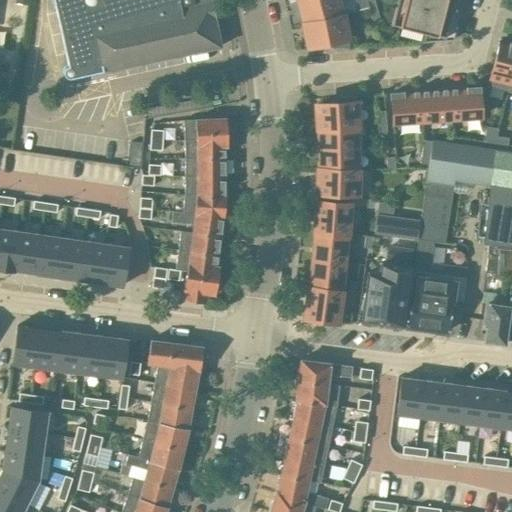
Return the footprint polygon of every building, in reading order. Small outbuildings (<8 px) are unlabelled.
[(221,46),(210,0),(55,0),(72,78),(221,46)] [(299,0),(304,19),(339,8),(337,0),(299,0)] [(405,0),(402,13),(394,11),(391,23),(426,32),(427,31),(445,36),(454,0),(405,0)] [(376,4),(369,6),(372,18),(380,16),(376,4)] [(342,15),(341,15),(339,8),(304,19),(305,22),(304,23),(309,45),(328,41),(330,48),(349,47),(342,15)] [(508,92),(511,74),(511,43),(500,41),(492,72),(488,87),(508,92)] [(449,89),(451,118),(481,116),(479,87),(449,89)] [(427,90),(421,91),(421,92),(422,120),(451,118),(449,89),(427,90)] [(421,91),(391,93),(391,100),(393,122),(422,120),(421,92),(421,91)] [(357,124),(355,95),(336,96),(336,103),(316,104),(318,126),(357,124)] [(147,108),(149,118),(212,107),(210,97),(147,108)] [(379,122),(387,122),(386,110),(378,110),(379,122)] [(184,139),(227,139),(227,118),(184,119),(184,120),(184,139)] [(387,122),(379,122),(380,134),(388,133),(387,122)] [(319,148),(356,147),(356,125),(357,124),(318,126),(318,127),(319,127),(319,148)] [(487,126),(485,134),(497,135),(498,127),(487,126)] [(163,140),(163,130),(151,129),(150,140),(163,140)] [(484,142),(496,143),(497,135),(485,134),(484,142)] [(509,137),(497,135),(496,143),(508,145),(509,137)] [(185,158),(225,158),(225,146),(227,146),(227,139),(184,139),(185,158)] [(422,151),(430,152),(432,140),(424,139),(422,151)] [(150,140),(150,150),(162,151),(163,140),(150,140)] [(511,152),(432,140),(427,172),(418,238),(444,242),(454,178),(496,184),(496,187),(489,244),(511,245),(511,152)] [(129,166),(140,167),(143,142),(131,141),(129,166)] [(357,170),(356,147),(319,148),(320,168),(357,170)] [(430,152),(422,151),(420,163),(428,164),(430,152)] [(387,156),(388,168),(396,168),(395,156),(387,156)] [(185,177),(225,177),(225,158),(185,158),(185,177)] [(161,165),(149,164),(148,174),(160,175),(161,165)] [(357,193),(358,170),(357,170),(320,168),(319,168),(318,192),(357,193)] [(153,186),(154,175),(142,174),(141,184),(153,186)] [(184,196),(225,196),(225,194),(225,177),(185,177),(184,196)] [(14,205),(15,197),(3,196),(2,203),(14,205)] [(183,212),(223,217),(225,216),(225,196),(184,196),(183,212)] [(152,198),(140,197),(139,207),(152,208),(152,198)] [(46,202),(34,200),(33,208),(45,210),(46,202)] [(315,230),(347,232),(349,203),(317,201),(315,230)] [(377,213),(385,214),(387,202),(379,201),(377,213)] [(45,210),(57,212),(58,204),(46,202),(45,210)] [(394,203),(387,202),(385,214),(393,215),(394,203)] [(87,216),(89,208),(77,207),(75,214),(87,216)] [(100,210),(89,208),(87,216),(99,218),(100,210)] [(152,209),(139,208),(138,218),(151,219),(152,209)] [(192,232),(192,233),(220,236),(223,217),(183,212),(173,211),(171,222),(194,224),(192,232)] [(108,226),(116,227),(118,215),(110,214),(108,226)] [(420,220),(377,214),(374,232),(417,238),(420,220)] [(0,227),(0,267),(14,270),(20,231),(0,227)] [(218,256),(220,236),(192,233),(192,232),(181,230),(178,249),(218,256)] [(314,259),(343,262),(346,233),(347,233),(347,232),(315,230),(315,231),(316,231),(314,259)] [(20,231),(14,270),(36,273),(41,234),(20,231)] [(41,234),(36,273),(56,276),(57,276),(63,237),(41,234)] [(371,248),(373,236),(365,235),(364,247),(371,248)] [(63,237),(57,276),(79,279),(84,240),(63,237)] [(84,240),(79,279),(80,279),(100,282),(106,243),(84,240)] [(122,285),(128,246),(106,243),(100,282),(122,285)] [(511,245),(489,244),(486,270),(511,272),(511,245)] [(187,271),(186,275),(217,280),(219,266),(216,265),(218,256),(178,249),(175,269),(180,270),(187,271)] [(343,262),(314,259),(311,287),(309,286),(309,287),(341,292),(341,291),(340,291),(343,262)] [(383,322),(391,263),(381,262),(380,273),(368,271),(362,319),(365,319),(365,321),(376,323),(376,321),(383,322)] [(391,263),(383,322),(390,323),(390,325),(400,326),(400,324),(403,325),(411,266),(391,263)] [(165,278),(167,268),(155,266),(153,277),(165,278)] [(175,269),(168,268),(167,278),(179,280),(180,270),(175,269)] [(414,270),(406,324),(428,327),(435,273),(414,270)] [(451,315),(461,317),(466,277),(435,273),(428,327),(449,330),(451,315)] [(215,294),(217,280),(186,275),(183,299),(206,302),(207,293),(215,294)] [(153,277),(152,287),(164,288),(165,278),(153,277)] [(347,293),(355,294),(357,281),(349,280),(347,293)] [(341,292),(309,287),(305,317),(337,321),(341,292)] [(355,294),(347,293),(346,303),(354,304),(355,294)] [(505,343),(505,338),(509,306),(483,302),(481,313),(484,314),(483,326),(487,327),(485,340),(487,341),(489,342),(496,344),(498,342),(505,343)] [(40,327),(18,324),(13,363),(35,366),(40,327)] [(57,369),(62,330),(40,327),(35,366),(57,369)] [(57,369),(78,372),(83,333),(62,330),(57,369)] [(83,333),(78,372),(79,372),(99,375),(104,335),(83,333)] [(104,335),(99,375),(122,378),(127,338),(104,335)] [(170,366),(199,371),(202,346),(151,339),(148,362),(157,364),(170,366)] [(142,349),(132,347),(130,360),(140,361),(142,349)] [(300,377),(329,382),(330,373),(351,376),(353,366),(304,359),(300,377)] [(140,362),(130,361),(128,373),(139,374),(140,362)] [(195,389),(199,371),(170,366),(157,364),(154,381),(195,389)] [(373,369),(360,367),(359,378),(371,379),(373,369)] [(401,376),(397,413),(399,414),(398,425),(418,428),(419,416),(417,416),(422,379),(401,376)] [(339,384),(329,382),(300,377),(295,401),(297,401),(335,409),(339,384)] [(442,382),(422,379),(417,416),(419,416),(418,428),(436,430),(442,382)] [(151,400),(192,407),(195,389),(154,381),(151,400)] [(462,384),(442,382),(436,430),(437,430),(439,419),(457,421),(462,384)] [(128,396),(129,385),(121,384),(120,395),(128,396)] [(478,423),(482,387),(462,384),(457,421),(478,423)] [(498,426),(503,389),(482,387),(478,423),(479,424),(498,426)] [(498,426),(511,427),(511,390),(505,390),(503,389),(498,426)] [(30,402),(31,394),(20,392),(19,400),(30,402)] [(42,404),(43,396),(31,394),(30,402),(42,404)] [(118,407),(118,408),(126,409),(128,396),(120,395),(118,407)] [(85,397),(84,405),(95,406),(96,398),(85,397)] [(96,398),(95,406),(107,408),(108,400),(96,398)] [(369,410),(371,400),(358,398),(357,408),(369,410)] [(62,399),(61,407),(73,408),(74,400),(62,399)] [(147,419),(188,427),(192,407),(151,400),(147,419)] [(335,409),(297,401),(294,418),(332,425),(335,409)] [(11,405),(8,426),(45,430),(48,411),(11,405)] [(93,423),(105,426),(107,416),(95,413),(93,423)] [(332,425),(294,418),(290,438),(328,445),(332,425)] [(142,439),(183,449),(188,427),(147,419),(147,420),(142,439)] [(367,422),(355,420),(354,431),(366,432),(367,422)] [(42,451),(45,430),(8,426),(5,446),(42,451)] [(75,437),(83,439),(85,428),(78,426),(75,437)] [(365,442),(366,432),(354,431),(353,441),(365,442)] [(90,434),(88,443),(100,446),(102,437),(90,434)] [(83,439),(75,437),(72,449),(80,451),(83,439)] [(328,445),(290,438),(286,456),(325,464),(328,445)] [(128,455),(178,468),(183,449),(142,439),(138,456),(129,454),(128,455)] [(97,456),(100,446),(88,443),(86,453),(97,456)] [(402,453),(414,455),(415,447),(403,445),(402,453)] [(5,446),(3,466),(38,477),(42,451),(5,446)] [(427,448),(415,447),(414,455),(426,456),(427,448)] [(455,460),(456,452),(444,451),(443,458),(455,460)] [(467,461),(468,453),(456,452),(455,460),(467,461)] [(134,475),(173,487),(178,468),(128,455),(127,463),(133,465),(131,474),(134,475)] [(483,463),(495,465),(496,457),(484,455),(483,463)] [(286,456),(282,476),(309,481),(321,483),(325,464),(286,456)] [(507,466),(508,458),(496,457),(495,465),(507,466)] [(358,473),(362,464),(350,459),(346,468),(358,473)] [(2,468),(0,472),(0,487),(27,501),(38,480),(38,477),(3,466),(2,468)] [(353,483),(358,473),(346,468),(342,478),(353,483)] [(82,470),(79,479),(91,482),(93,472),(82,470)] [(61,486),(69,489),(72,477),(65,475),(61,486)] [(128,494),(167,508),(173,487),(134,475),(128,494)] [(282,476),(279,492),(325,508),(328,498),(307,491),(309,481),(282,476)] [(89,492),(91,482),(79,479),(77,489),(89,492)] [(69,489),(61,486),(57,498),(65,500),(69,489)] [(0,510),(3,511),(21,511),(27,501),(0,487),(0,510)] [(277,492),(271,511),(301,511),(302,511),(303,511),(324,511),(326,508),(325,508),(279,492),(277,492)] [(121,511),(165,511),(167,508),(128,494),(121,511)] [(337,511),(338,511),(342,502),(330,499),(327,509),(337,511)] [(383,509),(385,501),(373,500),(372,508),(383,509)] [(397,503),(385,501),(383,509),(396,511),(397,503)]
